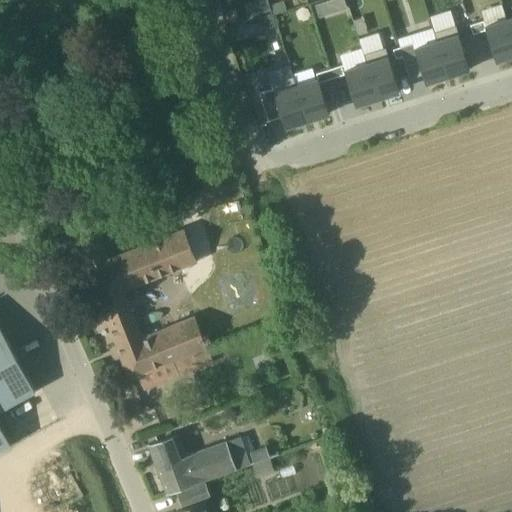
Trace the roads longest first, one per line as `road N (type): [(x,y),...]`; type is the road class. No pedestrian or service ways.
road 1 (residential): [(199,0),(251,163),(511,84)]
road 2 (residential): [(144,511),(0,185)]
